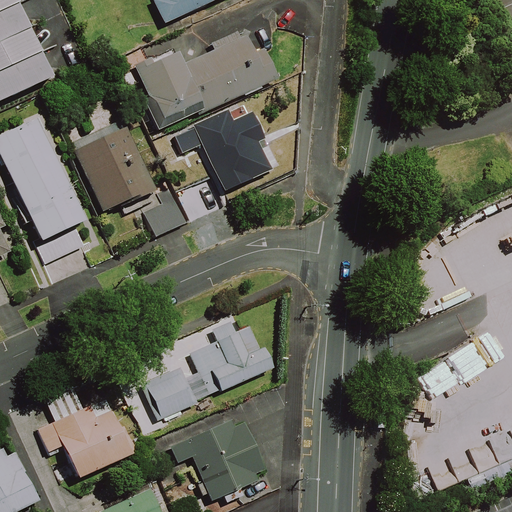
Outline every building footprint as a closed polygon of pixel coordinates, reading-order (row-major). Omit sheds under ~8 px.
[(0,0),(0,103),(47,81),(8,0),(0,0)] [(218,0),(158,0),(169,23),(218,0)] [(155,134),(271,84),(251,37),(175,69),(170,57),(129,74),(155,134)] [(180,154),(197,147),(217,195),(271,173),(243,106),(172,135),(180,154)] [(77,227),(33,124),(0,137),(0,166),(34,246),(77,227)] [(148,196),(119,126),(67,148),(96,217),(148,196)] [(196,344),(181,351),(204,401),(266,372),(257,352),(254,354),(243,331),(231,336),(225,325),(194,339),(196,344)] [(156,424),(191,405),(174,372),(138,391),(156,424)] [(38,400),(49,426),(34,433),(43,456),(57,450),(71,482),(128,457),(105,403),(79,414),(68,387),(38,400)] [(252,478),(260,475),(236,420),(164,451),(171,468),(186,461),(205,504),(254,483),(252,478)] [(0,511),(17,511),(32,505),(19,477),(24,475),(16,458),(9,462),(4,464),(0,454),(0,511)] [(151,511),(144,494),(102,511),(151,511)]
